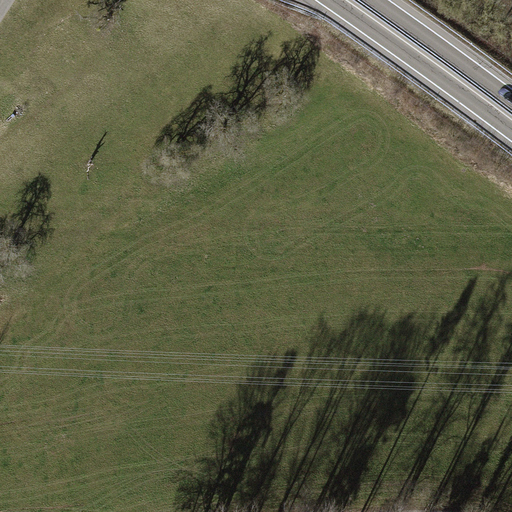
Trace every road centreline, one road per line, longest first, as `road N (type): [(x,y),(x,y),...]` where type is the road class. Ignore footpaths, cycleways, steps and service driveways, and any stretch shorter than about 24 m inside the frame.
road 1 (trunk): [(329,0),(511,131)]
road 2 (trunk): [(511,98),(376,0)]
